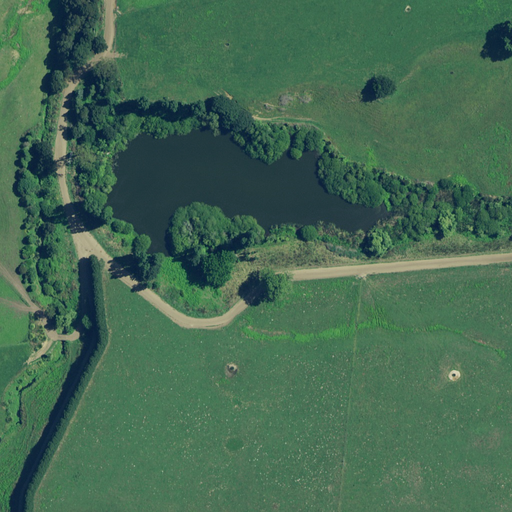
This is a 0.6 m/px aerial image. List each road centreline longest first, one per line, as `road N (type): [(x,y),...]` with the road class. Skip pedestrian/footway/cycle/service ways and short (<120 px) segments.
road 1 (track): [(110,0),(106,48),(69,84),(61,138),(67,204),(87,243),(171,313),(198,322),(226,318),(279,274),(511,256)]
road 2 (track): [(20,511),(91,347),(84,262)]
